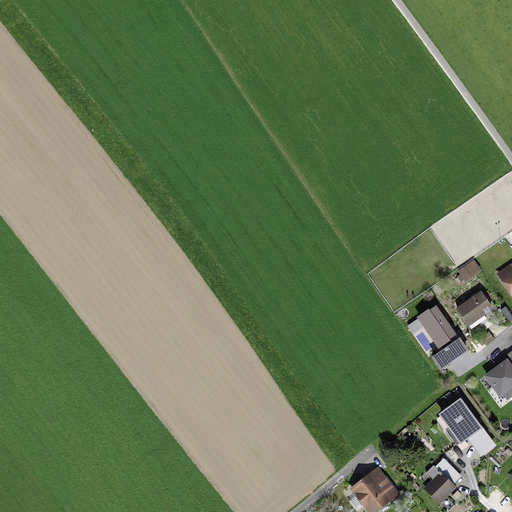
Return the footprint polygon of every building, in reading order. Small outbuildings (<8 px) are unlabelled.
[(479,271),(473,263),(459,273),(464,281),(479,271)] [(511,269),(500,278),(511,295),(511,269)] [(471,329),(485,319),(483,315),(491,309),(480,294),(457,310),(467,325),(468,325),(471,329)] [(458,340),(436,306),(418,318),(441,352),(433,358),(440,368),(468,350),(460,338),(458,340)] [(488,332),(477,340),(481,347),(492,339),(488,332)] [(511,352),(503,359),(505,362),(486,377),(499,395),(511,385),(511,352)] [(450,429),(447,431),(456,445),(471,433),(476,439),(471,442),(480,455),(492,446),(479,428),(478,428),(459,402),(441,415),(450,429)] [(443,459),(434,467),(433,466),(425,473),(432,480),(425,487),(439,502),(455,488),(447,480),(456,472),(443,459)] [(373,478),(364,485),(362,482),(352,489),(368,511),(372,511),(389,499),(373,478)]
